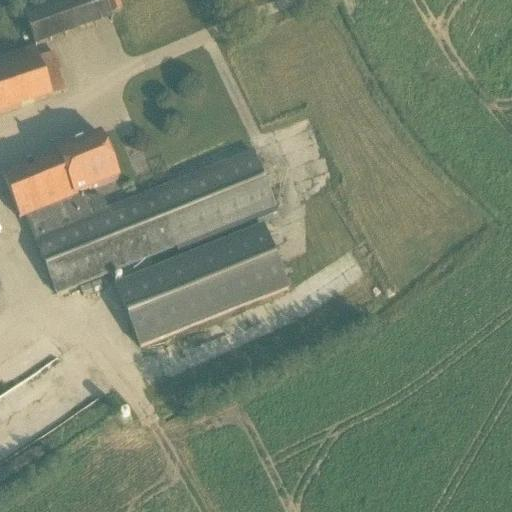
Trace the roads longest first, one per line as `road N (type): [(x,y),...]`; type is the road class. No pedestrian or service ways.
road 1 (unclassified): [(142,67),(310,0)]
road 2 (track): [(205,511),(135,392)]
